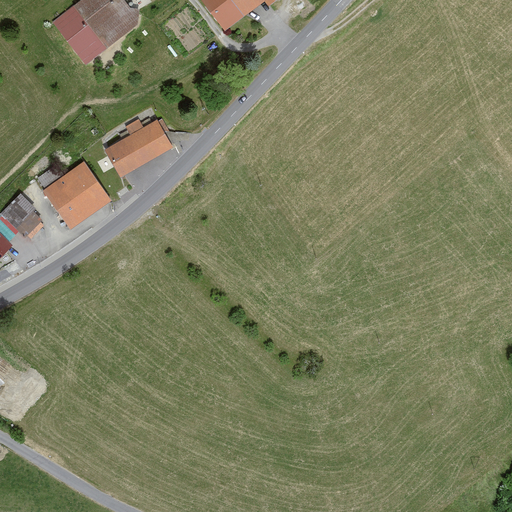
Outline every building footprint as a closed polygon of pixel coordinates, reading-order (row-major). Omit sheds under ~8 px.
[(124,0),(82,0),(54,21),(87,65),(142,25),(124,0)] [(207,0),(230,29),(267,0),(268,0),(273,6),(280,0),(207,0)] [(133,135),(109,149),(125,176),(177,146),(161,119),(146,127),(142,119),(128,127),(133,135)] [(83,163),(43,192),(69,229),(110,200),(83,163)] [(44,185),(61,173),(55,165),(38,176),(44,185)] [(20,194),(0,214),(0,233),(8,241),(18,231),(24,237),(42,220),(33,211),(35,209),(20,194)] [(8,241),(0,233),(0,257),(12,245),(8,241)]
